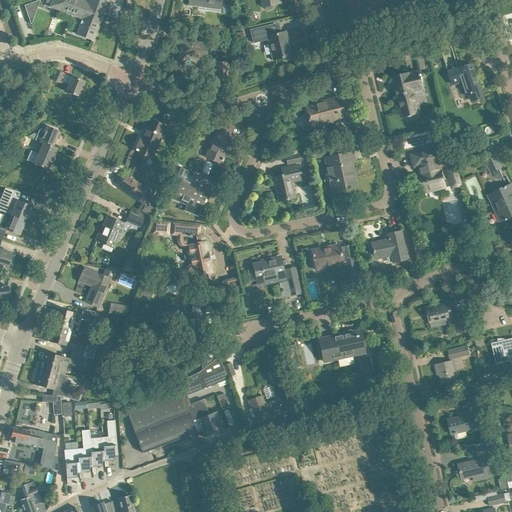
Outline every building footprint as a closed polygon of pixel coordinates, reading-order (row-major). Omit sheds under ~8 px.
[(40,0),(24,5),(31,24),(32,24),(40,0)] [(88,0),(88,3),(80,0),(52,0),(51,6),(59,9),(60,7),(60,8),(60,7),(84,16),(82,21),(81,20),(80,24),(81,24),(79,29),(78,29),(76,34),(85,38),(86,37),(93,40),(103,13),(105,14),(109,4),(98,0),(88,0)] [(260,0),(263,7),(265,6),(266,9),(267,10),(271,9),(272,7),(272,5),(280,3),(280,2),(278,3),(277,0),(260,0)] [(271,35),(269,25),(250,30),(253,43),(268,39),(273,60),(282,58),(283,60),(290,59),(289,56),(291,56),(285,32),(271,35)] [(205,59),(206,49),(207,44),(196,43),(190,42),(190,43),(180,42),(179,56),(173,64),(181,69),(183,65),(184,66),(185,64),(185,63),(189,57),(205,59)] [(216,62),(216,67),(217,77),(228,76),(227,62),(216,62)] [(449,72),(452,82),(453,84),(463,81),(467,95),(471,94),(473,101),(483,98),(481,91),(472,64),(458,68),(458,69),(449,72)] [(56,70),(53,80),(63,84),(64,82),(69,84),(66,91),(79,97),(85,82),(72,77),(56,70)] [(403,117),(413,114),(419,113),(413,90),(424,88),(421,74),(420,75),(419,72),(394,78),(403,117)] [(311,125),(345,116),(345,118),(346,118),(340,97),(323,101),(324,104),(306,108),(311,125)] [(136,152),(142,154),(151,158),(165,126),(151,120),(151,119),(151,118),(142,138),(140,137),(135,149),(135,150),(137,151),(136,152)] [(195,122),(190,133),(196,135),(200,125),(195,122)] [(34,133),(29,137),(35,139),(35,140),(41,143),(43,144),(39,154),(35,163),(38,165),(48,169),(56,149),(52,147),(58,132),(50,128),(45,126),(39,131),(37,135),(34,133)] [(205,157),(221,164),(233,135),(217,128),(205,157)] [(325,156),(324,148),(312,151),(314,158),(325,156)] [(435,148),(421,152),(412,154),(415,167),(421,165),(423,176),(420,177),(424,192),(445,187),(441,172),(435,148)] [(142,154),(136,152),(137,152),(127,176),(126,176),(119,186),(145,204),(154,191),(143,184),(141,186),(132,180),(142,154)] [(353,152),(326,158),(333,189),(355,185),(351,163),(355,162),(353,152)] [(304,153),(296,155),(286,157),(287,164),(305,160),(304,153)] [(495,153),(486,157),(484,157),(491,172),(493,171),(499,168),(501,168),(495,153)] [(8,162),(4,170),(16,175),(11,186),(19,189),(21,185),(35,191),(37,187),(40,188),(43,180),(34,176),(35,173),(8,162)] [(298,165),(291,167),(281,169),(283,175),(273,177),(279,201),(294,198),(290,180),(301,178),(298,165)] [(462,185),(458,167),(447,170),(452,188),(462,185)] [(194,174),(181,168),(177,177),(190,183),(194,174)] [(499,168),(493,171),(495,176),(500,178),(503,177),(499,168)] [(174,197),(193,205),(200,209),(204,202),(205,203),(206,200),(208,194),(203,191),(201,190),(181,181),(174,197)] [(511,183),(488,195),(500,222),(506,220),(507,220),(507,219),(511,216),(511,183)] [(5,187),(2,195),(7,197),(4,204),(9,207),(7,213),(11,215),(25,221),(31,207),(22,203),(17,201),(21,192),(5,187)] [(99,233),(96,241),(103,244),(101,248),(110,252),(112,248),(113,248),(119,234),(124,236),(126,232),(132,230),(136,232),(138,227),(140,228),(146,215),(132,209),(126,221),(124,223),(117,220),(108,216),(100,233),(99,233)] [(0,225),(0,238),(2,239),(6,229),(10,231),(20,235),(25,221),(11,215),(7,213),(1,226),(0,225)] [(152,222),(150,235),(168,237),(169,223),(152,222)] [(198,226),(174,224),(173,233),(179,234),(178,238),(179,240),(179,242),(180,243),(182,245),(183,246),(185,247),(188,247),(192,266),(190,266),(189,267),(188,267),(187,269),(187,270),(187,271),(187,273),(188,274),(189,275),(190,275),(191,276),(193,275),(194,276),(196,276),(196,278),(210,280),(209,273),(212,272),(208,255),(209,254),(206,241),(204,241),(203,238),(201,235),(198,235),(198,226)] [(371,243),(374,259),(391,255),(393,262),(407,259),(400,231),(392,233),(393,238),(389,239),(389,238),(388,238),(388,239),(371,243)] [(0,266),(2,268),(3,268),(4,267),(8,268),(12,253),(0,249),(0,246),(2,239),(0,238),(0,266)] [(312,254),(312,257),(315,270),(327,267),(326,265),(342,262),(343,263),(342,264),(343,264),(339,244),(311,250),(312,254)] [(253,265),(254,267),(249,268),(247,271),(250,281),(256,280),(270,277),(272,284),(285,281),(282,267),(280,257),(266,260),(267,262),(253,265)] [(346,267),(347,270),(349,280),(358,278),(355,265),(346,267)] [(85,302),(91,304),(97,307),(109,279),(115,282),(119,272),(116,271),(115,273),(106,269),(103,276),(97,274),(84,268),(79,280),(92,286),(85,302)] [(297,280),(288,282),(282,283),(285,297),(300,293),(297,280)] [(8,286),(7,286),(0,286),(0,298),(9,297),(8,286)] [(143,289),(140,298),(149,302),(152,292),(143,289)] [(205,312),(204,329),(220,330),(221,306),(207,305),(207,300),(197,299),(196,312),(205,312)] [(128,306),(111,303),(109,312),(126,316),(128,306)] [(437,306),(427,308),(430,323),(432,328),(441,326),(446,325),(445,319),(453,318),(451,313),(449,303),(443,304),(443,305),(438,306),(437,306)] [(55,317),(53,325),(71,330),(73,323),(77,323),(80,321),(81,319),(94,322),(96,312),(83,309),(82,315),(56,308),(54,317),(55,317)] [(463,315),(456,316),(460,332),(469,330),(468,323),(466,314),(463,315)] [(71,330),(53,325),(51,333),(50,332),(47,341),(67,346),(72,348),(71,354),(87,358),(88,357),(93,358),(96,346),(88,344),(86,345),(86,347),(73,344),(68,342),(71,330)] [(348,333),(322,339),(327,361),(365,352),(361,334),(357,335),(357,331),(352,332),(348,333)] [(499,342),(492,343),(494,353),(497,364),(510,360),(511,368),(511,367),(511,338),(505,341),(504,339),(499,339),(499,342)] [(218,344),(203,343),(202,357),(212,358),(212,352),(218,353),(218,344)] [(468,345),(448,350),(450,359),(470,354),(468,345)] [(70,359),(45,352),(42,361),(44,361),(42,369),(64,375),(67,362),(69,362),(69,363),(85,367),(87,358),(71,354),(70,359)] [(199,372),(177,383),(178,386),(183,397),(228,380),(227,377),(223,366),(219,356),(218,356),(199,372)] [(445,362),(435,365),(437,371),(439,371),(442,384),(452,382),(456,381),(452,367),(454,367),(453,361),(445,362)] [(231,363),(223,366),(227,377),(235,374),(231,363)] [(263,390),(267,400),(267,401),(264,402),(261,396),(248,401),(256,422),(282,412),(293,407),(279,373),(278,373),(276,368),(267,372),(272,385),(269,384),(265,385),(263,390)] [(67,376),(64,375),(42,369),(40,377),(38,376),(36,385),(55,390),(61,390),(60,396),(78,402),(81,394),(64,388),(67,376)] [(228,380),(213,386),(215,390),(230,385),(228,380)] [(125,407),(118,410),(118,419),(128,415),(138,441),(143,453),(196,432),(188,412),(187,408),(183,397),(178,386),(177,383),(174,384),(125,407)] [(220,401),(227,399),(225,393),(218,395),(220,401)] [(193,410),(188,412),(196,432),(201,430),(204,437),(223,429),(222,428),(219,420),(212,403),(210,396),(209,394),(190,401),(193,410)] [(480,394),(464,398),(467,408),(482,404),(480,394)] [(57,395),(43,395),(42,402),(54,403),(56,414),(62,413),(60,396),(57,395)] [(459,417),(448,420),(451,434),(455,433),(455,434),(457,433),(478,428),(474,409),(468,410),(458,413),(459,417)] [(511,411),(502,409),(501,417),(511,419),(511,411)] [(108,437),(102,437),(104,461),(105,467),(108,466),(108,461),(115,460),(114,455),(117,455),(114,420),(106,421),(108,437)] [(10,442),(20,444),(42,448),(45,432),(35,430),(29,429),(29,431),(13,428),(10,442)] [(83,448),(77,449),(79,472),(80,478),(83,478),(83,472),(90,472),(89,467),(91,467),(92,467),(89,432),(90,432),(89,430),(81,430),(83,448)] [(90,432),(89,432),(92,467),(91,467),(92,472),(96,472),(96,466),(102,466),(102,461),(104,461),(102,437),(102,431),(90,432)] [(50,434),(45,432),(42,448),(38,466),(51,469),(56,444),(56,435),(50,434)] [(491,445),(476,448),(478,456),(494,453),(501,451),(499,441),(490,443),(491,445)] [(77,449),(64,450),(66,478),(67,484),(71,484),(70,478),(77,477),(77,473),(79,472),(77,449)] [(468,462),(459,465),(462,478),(476,475),(477,479),(474,480),(484,478),(490,477),(486,458),(468,462)] [(20,463),(5,460),(4,467),(19,470),(20,463)] [(25,464),(23,472),(33,475),(35,466),(25,464)] [(506,479),(499,480),(501,489),(508,487),(506,479)] [(33,481),(27,483),(20,486),(24,499),(20,500),(24,511),(37,511),(32,496),(38,494),(33,481)] [(13,496),(9,495),(10,495),(0,492),(0,511),(2,511),(4,504),(11,506),(13,496)] [(492,496),(488,497),(490,505),(505,501),(511,500),(509,492),(507,493),(492,496)] [(120,497),(118,498),(121,511),(135,511),(131,494),(128,495),(126,493),(121,494),(120,497)] [(105,511),(102,503),(90,507),(92,511),(105,511)]
